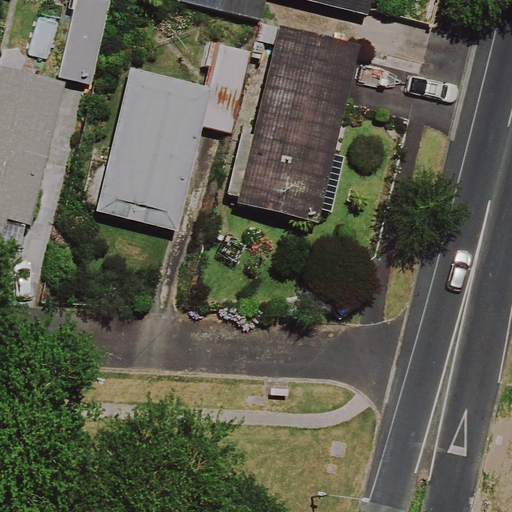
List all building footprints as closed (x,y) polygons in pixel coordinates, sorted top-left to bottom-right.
[(66,0),(72,1),(54,82),(81,88),(100,0),(66,0)] [(359,0),(190,0),(189,8),(251,23),(257,0),(281,0),(355,18),(359,0)] [(350,51),(271,34),(232,209),(311,227),(350,51)] [(244,57),(207,48),(196,92),(120,73),(86,214),(168,234),(193,129),(224,137),(244,57)] [(51,88),(0,77),(0,253),(16,256),(51,88)]
